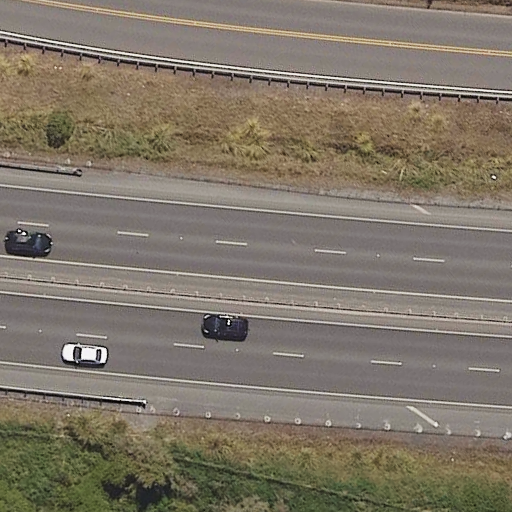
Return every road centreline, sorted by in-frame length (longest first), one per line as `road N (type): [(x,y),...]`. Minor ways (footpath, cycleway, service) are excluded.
road 1 (motorway): [(511,369),(0,323)]
road 2 (motorway): [(0,211),(511,252)]
road 3 (secondary): [(37,0),(511,57)]
